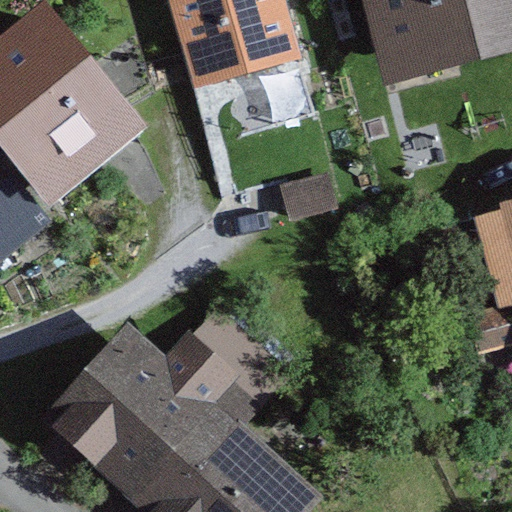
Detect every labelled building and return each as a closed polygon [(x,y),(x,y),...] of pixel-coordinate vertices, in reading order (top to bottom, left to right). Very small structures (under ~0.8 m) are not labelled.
[(52,201),(150,121),(50,0),(5,37),(0,31),(0,149),(6,145),(52,201)] [(305,60),(287,0),(169,0),(196,92),(305,60)] [(511,50),(511,0),(367,0),(390,83),(511,50)] [(0,261),(54,219),(14,170),(0,180),(0,261)] [(338,208),(328,170),(282,181),(292,219),(338,208)] [(500,301),(501,305),(511,302),(511,196),(503,198),(505,206),(476,213),(477,217),(451,224),(465,275),(492,268),(500,301)] [(480,351),(511,342),(511,302),(501,305),(500,301),(469,310),(480,351)] [(46,412),(154,511),(158,511),(248,416),(291,370),(219,304),(173,354),(134,318),(46,412)] [(303,511),(326,488),(248,416),(158,511),(303,511)]
